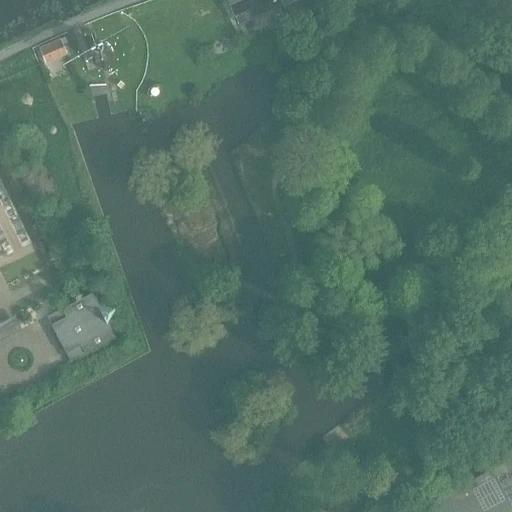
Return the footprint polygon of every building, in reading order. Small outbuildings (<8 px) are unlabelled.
[(269,0),(227,0),(235,16),(269,0)] [(279,0),(286,13),(307,3),(305,0),(279,0)] [(65,53),(62,46),(66,44),(64,38),(39,48),(45,62),(65,53)] [(114,57),(114,54),(114,51),(112,48),(111,45),(108,43),(106,42),(103,41),(99,41),(96,42),(94,43),(91,45),(89,48),(88,50),(87,53),(88,57),(88,60),(90,62),(92,65),(95,66),(98,67),(101,68),(104,67),(107,66),(109,65),(111,63),(113,60),(114,57)] [(110,328),(116,309),(96,303),(91,293),(46,317),(69,361),(114,337),(110,328)] [(511,508),(511,458),(491,469),(492,470),(483,475),(496,500),(505,495),(511,508)] [(485,511),(492,509),(489,504),(496,500),(483,475),(421,509),(421,508),(412,511),(485,511)]
